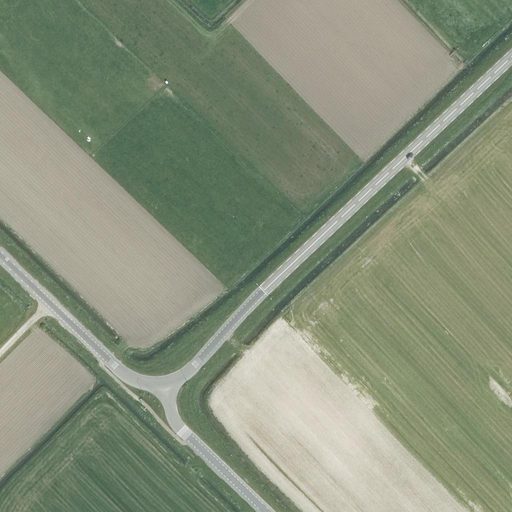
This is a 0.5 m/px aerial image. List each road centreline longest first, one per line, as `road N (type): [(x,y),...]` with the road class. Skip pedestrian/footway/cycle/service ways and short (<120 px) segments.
road 1 (secondary): [(164,384),(179,379),(511,55)]
road 2 (secondary): [(164,384),(126,377),(0,255)]
road 3 (secondary): [(265,511),(184,433),(164,384)]
